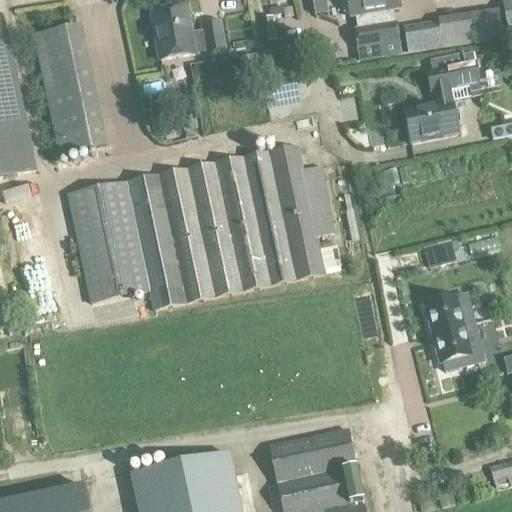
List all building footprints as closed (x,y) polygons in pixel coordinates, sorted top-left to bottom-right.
[(345,2),(343,5),(345,15),(347,17),(350,16),(351,19),(364,17),(366,31),(355,32),(358,50),(381,46),(372,0),(347,0),(348,2),(345,2)] [(372,0),(381,46),(399,43),(396,26),(390,27),(388,13),(400,11),(397,0),(372,0)] [(511,0),(502,0),(508,34),(511,33),(511,0)] [(160,14),(152,16),(160,63),(195,57),(195,52),(206,50),(208,58),(225,55),(220,24),(202,27),(204,34),(192,36),(187,10),(180,11),(174,7),(163,9),(160,14)] [(498,14),(435,23),(439,52),(502,43),(498,14)] [(79,18),(31,25),(50,149),(98,141),(79,18)] [(270,20),(263,21),(264,28),(267,45),(277,43),(273,21),(273,19),(270,20)] [(399,19),(399,39),(430,40),(431,20),(399,19)] [(328,43),(320,45),(324,69),(332,68),(328,43)] [(3,46),(0,46),(0,180),(31,174),(3,46)] [(437,106),(404,113),(411,147),(459,137),(452,103),(451,104),(449,92),(469,87),(480,85),(476,66),(474,55),(430,63),(433,75),(430,75),(434,95),(435,95),(437,106)] [(253,59),(240,61),(241,77),(256,76),(253,59)] [(294,75),(262,80),(267,111),(300,105),(294,75)] [(298,150),(67,198),(90,307),(150,295),(154,313),(325,277),(330,276),(303,149),(298,150)] [(395,173),(378,177),(381,189),(387,187),(387,188),(398,186),(395,173)] [(438,257),(425,260),(428,273),(442,270),(438,257)] [(467,298),(425,308),(432,338),(475,328),(467,298)] [(475,328),(432,338),(440,367),(443,366),(446,375),(485,365),(475,328)] [(2,445),(22,445),(22,388),(18,388),(18,400),(2,400),(2,445)] [(364,511),(348,433),(270,450),(282,511),(364,511)] [(241,511),(230,458),(132,478),(139,511),(241,511)] [(511,463),(491,470),(498,493),(511,488),(511,463)]
